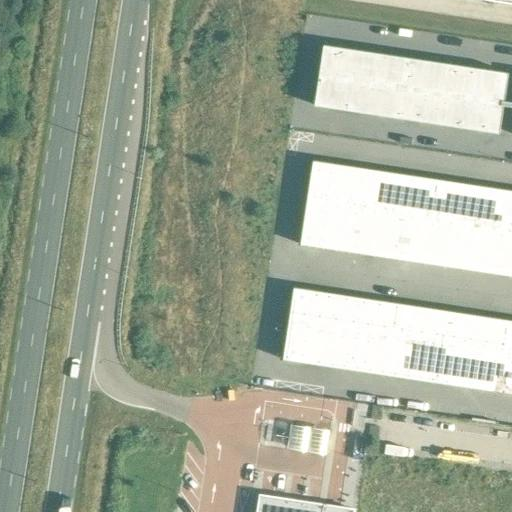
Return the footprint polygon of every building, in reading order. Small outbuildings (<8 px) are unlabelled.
[(322,43),(318,69),(335,72),(338,46),(322,43)] [(338,46),(335,72),(351,74),(354,48),(338,46)] [(354,48),(351,74),(366,76),(370,51),(354,48)] [(370,51),(366,76),(386,79),(390,54),(370,51)] [(390,54),(386,79),(406,82),(410,57),(390,54)] [(406,82),(404,94),(424,97),(430,60),(410,57),(406,82)] [(430,60),(424,97),(444,100),(449,63),(430,60)] [(449,63),(444,100),(464,103),(469,66),(449,63)] [(469,66),(464,103),(484,106),(489,69),(469,66)] [(318,69),(312,104),(329,107),(335,72),(318,69)] [(489,69),(484,106),(501,108),(507,71),(489,69)] [(335,72),(329,107),(345,109),(351,74),(335,72)] [(351,74),(345,109),(361,112),(366,76),(351,74)] [(366,76),(361,112),(381,115),(386,79),(366,76)] [(386,79),(381,115),(401,118),(404,94),(406,82),(386,79)] [(404,94),(401,118),(421,121),(424,97),(404,94)] [(424,97),(421,121),(440,124),(444,100),(424,97)] [(444,100),(440,124),(460,127),(464,103),(444,100)] [(464,103),(460,127),(480,130),(484,106),(464,103)] [(484,106),(480,130),(498,132),(501,108),(484,106)] [(333,177),(336,164),(312,160),(309,174),(333,177)] [(330,199),(343,201),(348,165),(336,164),(333,177),(331,191),(330,199)] [(355,203),(361,167),(348,165),(343,201),(355,203)] [(368,205),(374,169),(361,167),(355,203),(368,205)] [(381,207),(386,171),(374,169),(368,205),(381,207)] [(393,209),(399,173),(386,171),(381,207),(393,209)] [(406,211),(412,175),(399,173),(393,209),(406,211)] [(333,177),(309,174),(307,188),(331,191),(333,177)] [(419,213),(424,177),(412,175),(406,211),(419,213)] [(434,195),(437,179),(424,177),(419,213),(432,215),(434,195)] [(447,197),(450,181),(437,179),(434,195),(447,197)] [(457,219),(462,183),(450,181),(447,197),(444,217),(457,219)] [(457,219),(469,220),(475,185),(462,183),(457,219)] [(469,220),(485,223),(491,187),(475,185),(469,220)] [(501,225),(507,189),(491,187),(485,223),(501,225)] [(331,191),(307,188),(305,202),(329,205),(330,199),(331,191)] [(511,226),(511,190),(507,189),(501,225),(511,226)] [(437,264),(444,217),(447,197),(434,195),(432,215),(424,263),(437,264)] [(327,219),(325,233),(323,247),(336,249),(343,201),(330,199),(329,205),(327,219)] [(348,251),(355,203),(343,201),(336,249),(348,251)] [(305,202),(303,216),(327,219),(329,205),(305,202)] [(355,203),(348,251),(361,253),(368,205),(355,203)] [(368,205),(361,253),(374,255),(381,207),(368,205)] [(381,207),(374,255),(386,257),(393,209),(381,207)] [(393,209),(386,257),(399,259),(406,211),(393,209)] [(406,211),(399,259),(412,261),(419,213),(406,211)] [(419,213),(412,261),(424,263),(432,215),(419,213)] [(303,216),(301,230),(325,233),(327,219),(303,216)] [(444,217),(437,264),(450,266),(457,219),(444,217)] [(457,219),(450,266),(462,268),(469,220),(457,219)] [(462,268),(478,271),(485,223),(469,220),(462,268)] [(485,223),(478,271),(494,273),(501,225),(485,223)] [(511,226),(501,225),(494,273),(510,275),(511,260),(511,226)] [(325,233),(301,230),(299,244),(323,247),(325,233)] [(315,305),(317,291),(293,287),(290,301),(315,305)] [(324,329),(329,293),(317,291),(315,305),(312,319),(311,327),(324,329)] [(337,330),(342,295),(329,293),(324,329),(337,330)] [(349,332),(355,296),(342,295),(337,330),(349,332)] [(364,322),(367,298),(355,296),(349,332),(362,334),(364,322)] [(376,324),(380,300),(367,298),(364,322),(376,324)] [(389,326),(393,302),(380,300),(376,324),(389,326)] [(290,301),(288,316),(312,319),(315,305),(290,301)] [(402,328),(405,304),(393,302),(389,326),(402,328)] [(414,330),(418,306),(405,304),(402,328),(414,330)] [(414,330),(427,332),(431,308),(418,306),(414,330)] [(427,332),(440,334),(443,310),(431,308),(427,332)] [(452,335),(456,312),(443,310),(440,334),(452,335)] [(450,348),(463,349),(469,314),(456,312),(452,335),(450,348)] [(476,351),(481,316),(469,314),(463,349),(476,351)] [(288,316),(286,330),(310,334),(311,327),(312,319),(288,316)] [(490,341),(494,317),(481,316),(476,351),(488,353),(490,341)] [(503,343),(506,319),(494,317),(490,341),(503,343)] [(511,320),(506,319),(503,343),(511,344),(511,320)] [(357,370),(369,372),(376,324),(364,322),(362,334),(357,370)] [(376,324),(369,372),(382,374),(389,326),(376,324)] [(389,326),(382,374),(394,376),(402,328),(389,326)] [(308,348),(306,362),(319,364),(324,329),(311,327),(310,334),(308,348)] [(407,378),(414,330),(402,328),(394,376),(407,378)] [(331,366),(337,330),(324,329),(319,364),(331,366)] [(310,334),(286,330),(284,344),(308,348),(310,334)] [(337,330),(331,366),(344,368),(349,332),(337,330)] [(414,330),(407,378),(420,380),(427,332),(414,330)] [(349,332),(344,368),(357,370),(362,334),(349,332)] [(427,332),(420,380),(432,381),(440,334),(427,332)] [(432,381),(445,383),(450,348),(452,335),(440,334),(432,381)] [(496,391),(503,343),(490,341),(488,353),(483,389),(496,391)] [(511,344),(503,343),(496,391),(508,393),(510,378),(511,368),(511,344)] [(282,359),(306,362),(308,348),(284,344),(282,359)] [(450,348),(445,383),(458,385),(463,349),(450,348)] [(470,387),(476,351),(463,349),(458,385),(470,387)] [(476,351),(470,387),(483,389),(488,353),(476,351)] [(325,455),(329,429),(263,419),(259,445),(287,449),(325,455)] [(352,511),(353,509),(332,506),(258,494),(255,511),(352,511)]
